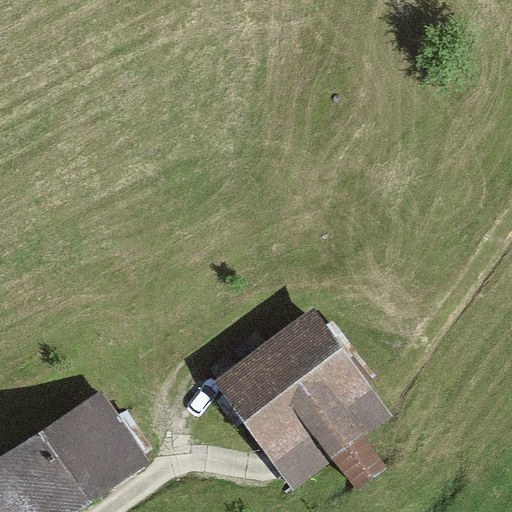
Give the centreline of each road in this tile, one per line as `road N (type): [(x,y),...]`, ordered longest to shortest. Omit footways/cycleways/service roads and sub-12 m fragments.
road 1 (track): [(177,461),(186,393),(206,362),(273,305),(322,300),(413,325),(446,315),(511,212)]
road 2 (track): [(241,464),(177,461),(105,511)]
